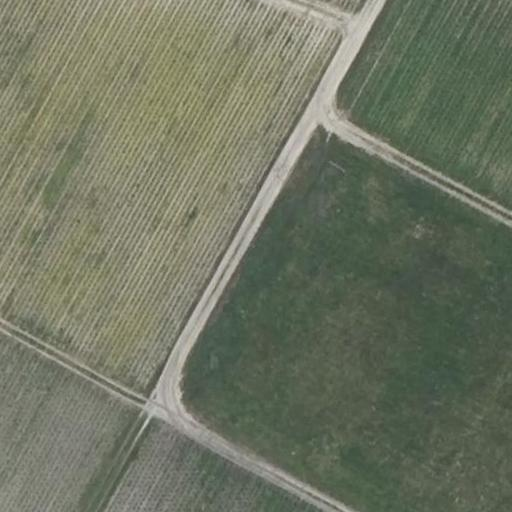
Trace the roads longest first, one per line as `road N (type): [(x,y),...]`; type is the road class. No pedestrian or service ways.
road 1 (track): [(346,511),(175,417),(166,398),(179,356),(378,0)]
road 2 (track): [(92,511),(151,405),(0,322)]
road 3 (track): [(324,96),(329,118),(348,133),(511,222)]
